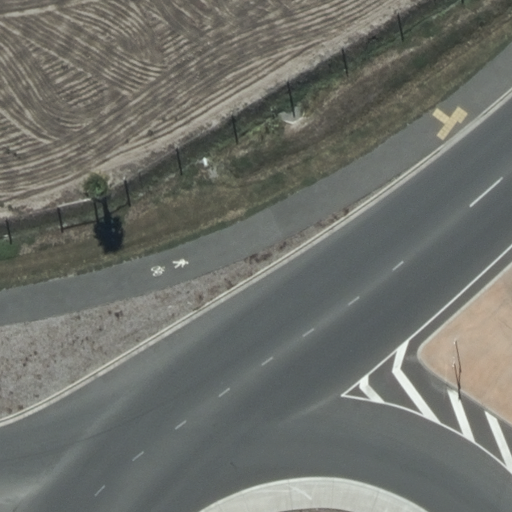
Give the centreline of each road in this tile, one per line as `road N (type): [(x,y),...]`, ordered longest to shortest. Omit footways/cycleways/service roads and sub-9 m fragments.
road 1 (secondary): [(247,401),(511,171)]
road 2 (secondary): [(247,401),(331,398),(412,420),(483,464),(511,496)]
road 3 (secondary): [(116,460),(178,422),(247,401)]
